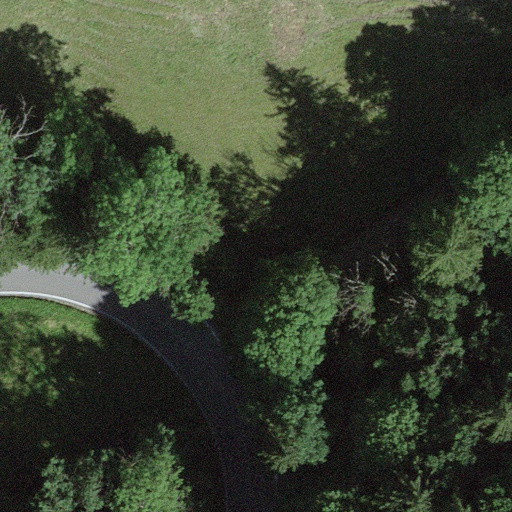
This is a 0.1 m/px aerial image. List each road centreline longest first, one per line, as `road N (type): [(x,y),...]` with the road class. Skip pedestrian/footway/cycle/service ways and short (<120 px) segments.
road 1 (tertiary): [(0,266),(97,275),(171,317),(232,397),(253,449),(259,511)]
road 2 (track): [(511,154),(202,349)]
